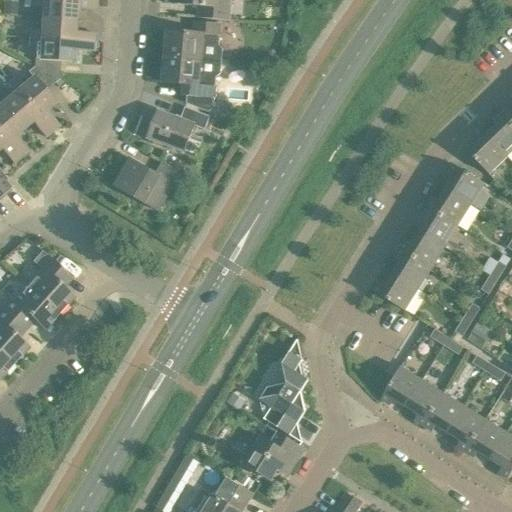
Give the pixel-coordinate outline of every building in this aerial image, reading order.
[(42,7),(41,19),(76,22),(76,10),(96,11),(97,2),(61,0),(32,0),(32,6),(42,7)] [(175,0),(175,5),(199,7),(198,19),(230,21),(231,0),(175,0)] [(3,1),(2,15),(16,16),(17,2),(3,1)] [(30,30),(30,39),(94,43),(95,34),(75,33),(76,22),(41,19),(41,31),(30,30)] [(168,32),(165,58),(221,62),(222,50),(219,46),(221,25),(194,22),(193,34),(168,32)] [(35,59),(35,67),(59,80),(60,62),(73,63),(74,51),(94,52),(94,43),(30,39),(29,47),(39,48),(39,60),(35,59)] [(220,74),(221,62),(165,58),(163,83),(184,85),(183,96),(187,97),(187,104),(213,115),(217,77),(220,74)] [(45,92),(59,80),(35,67),(28,72),(33,78),(24,86),(17,77),(10,83),(52,132),(59,126),(46,111),(55,103),(45,92)] [(10,96),(1,104),(23,130),(32,122),(45,138),(52,132),(10,83),(4,88),(10,96)] [(0,133),(21,158),(28,153),(15,137),(23,130),(1,104),(0,104),(0,133)] [(507,106),(499,113),(511,126),(511,111),(511,112),(507,106)] [(205,131),(210,117),(185,108),(181,121),(158,112),(148,138),(185,152),(195,127),(205,131)] [(487,136),(508,158),(511,161),(511,126),(499,113),(492,121),(497,126),(487,136)] [(0,149),(1,149),(14,164),(21,158),(0,133),(0,149)] [(490,175),(508,158),(487,136),(476,146),(471,141),(463,148),(490,175)] [(183,191),(190,179),(162,164),(156,174),(130,159),(114,186),(160,213),(175,186),(183,191)] [(454,178),(446,190),(472,206),(485,185),(453,165),(447,174),(454,178)] [(432,199),(427,208),(458,227),(472,206),(446,190),(438,202),(432,199)] [(445,248),(458,227),(427,208),(421,216),(427,220),(419,232),(445,248)] [(406,241),(400,249),(432,269),(445,248),(419,232),(412,244),(406,241)] [(401,262),(393,274),(419,290),(432,269),(400,249),(395,258),(401,262)] [(28,286),(59,314),(74,298),(63,288),(72,279),(42,252),(32,262),(42,271),(28,286)] [(506,266),(498,262),(490,276),(497,281),(506,266)] [(406,312),(419,290),(393,274),(385,287),(380,283),(374,292),(406,312)] [(497,281),(490,276),(481,290),(489,295),(497,281)] [(10,299),(2,308),(26,330),(34,321),(44,331),(59,314),(28,286),(14,302),(10,299)] [(472,323),(481,309),(473,304),(463,318),(472,323)] [(18,339),(26,330),(2,308),(0,309),(0,352),(14,365),(28,348),(18,339)] [(472,323),(463,318),(455,332),(463,337),(472,323)] [(485,342),(482,340),(489,329),(478,323),(474,329),(468,340),(481,349),(485,342)] [(430,338),(445,347),(450,339),(435,330),(430,338)] [(464,348),(450,339),(445,347),(459,356),(464,348)] [(301,394),(309,381),(303,377),(300,365),(303,361),(298,342),(297,341),(282,365),(287,384),(267,389),(259,401),(271,409),(264,420),(290,437),(306,412),(301,394)] [(0,379),(14,365),(0,352),(0,379)] [(472,364),(487,373),(491,366),(477,356),(472,364)] [(491,366),(487,373),(500,381),(505,374),(491,366)] [(406,408),(423,382),(401,369),(381,401),(390,406),(394,401),(406,408)] [(424,427),(444,395),(423,382),(406,408),(418,416),(415,422),(424,427)] [(448,435),(465,408),(444,395),(424,427),(432,432),(435,427),(448,435)] [(241,411),(246,402),(236,396),(230,405),(241,411)] [(466,454),(486,422),(465,408),(448,435),(460,442),(456,448),(466,454)] [(264,432),(267,427),(261,422),(257,428),(264,432)] [(477,453),(490,461),(507,435),(486,422),(466,454),(474,459),(477,453)] [(290,474),(304,451),(277,434),(271,444),(261,438),(244,465),(271,482),(280,468),(290,474)] [(511,437),(507,435),(490,461),(503,469),(499,474),(508,480),(511,474),(511,437)] [(241,476),(236,484),(249,492),(254,484),(241,476)] [(241,511),(252,495),(249,492),(236,484),(227,479),(216,497),(212,494),(200,511),(241,511)] [(357,511),(362,504),(354,499),(345,511),(357,511)]
